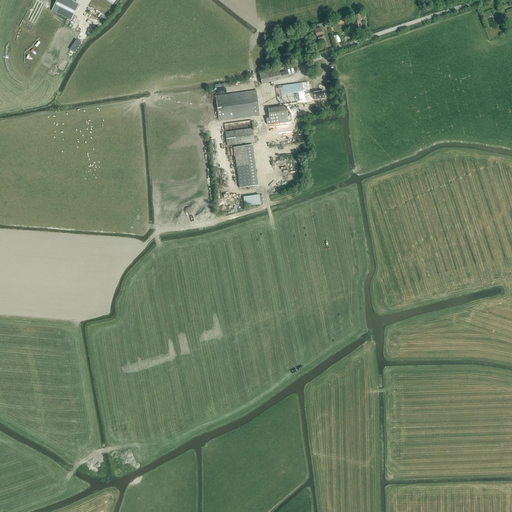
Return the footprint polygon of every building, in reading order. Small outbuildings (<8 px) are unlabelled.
[(71,20),(78,5),(67,0),(57,0),(52,11),(71,20)] [(355,29),(361,28),(359,21),(361,21),(360,15),(353,16),(355,29)] [(317,42),(325,40),(323,34),(323,33),(322,32),(320,28),(314,30),(316,34),(315,34),(316,36),(316,37),(317,42)] [(76,40),(70,50),(75,53),(81,43),(76,40)] [(259,73),(262,84),(269,83),(282,80),(281,79),(288,78),(287,73),(280,74),(278,68),(267,71),(259,73)] [(309,101),(325,99),(324,91),(310,93),(309,87),(308,82),(282,86),(283,91),(281,91),(283,105),(309,102),(309,101)] [(219,121),(260,115),(257,91),(215,96),(219,121)] [(270,125),(288,122),(286,106),(268,109),(270,125)] [(253,129),(225,133),(227,146),(255,142),(253,129)] [(250,145),(234,147),(239,188),(256,186),(250,145)]
